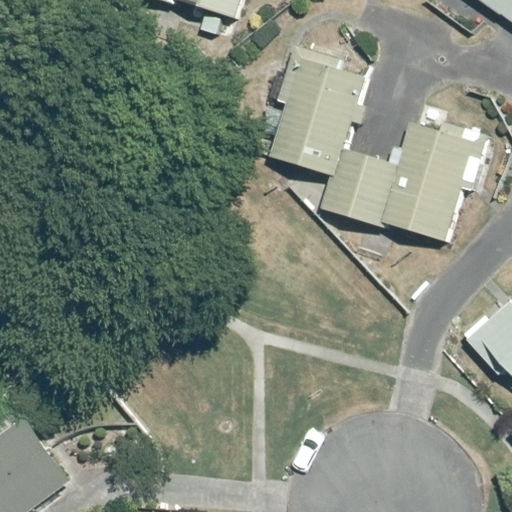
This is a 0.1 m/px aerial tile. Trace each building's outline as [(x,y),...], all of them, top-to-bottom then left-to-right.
[(167,0),(238,24),(245,0),(167,0)] [(511,0),(479,0),(511,21),(511,0)] [(343,58),(298,44),(278,102),(290,105),(274,155),(334,176),(325,210),(451,248),(467,191),(475,194),(491,135),(418,117),(402,167),(347,150),(369,81),(339,71),(343,58)] [(511,300),(471,339),(511,380),(511,300)] [(0,511),(31,511),(74,483),(24,416),(0,432),(0,511)]
